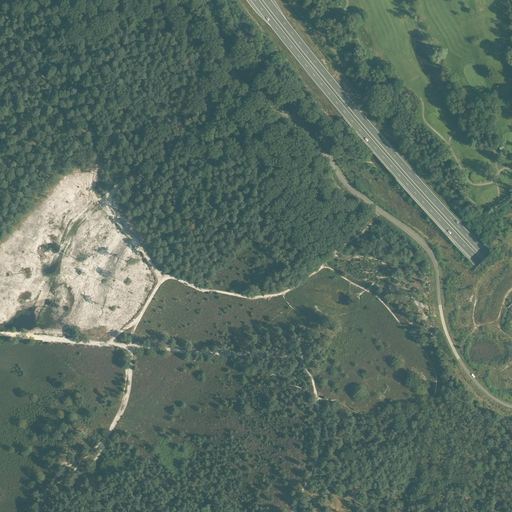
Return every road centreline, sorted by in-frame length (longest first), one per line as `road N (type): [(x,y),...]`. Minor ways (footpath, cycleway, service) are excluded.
road 1 (unclassified): [(511,408),(483,390),(452,348),(426,246),(347,185),(302,124),(240,81),(209,0)]
road 2 (trunk): [(254,0),(382,157),(511,295)]
road 3 (trunk): [(511,282),(389,151),(266,0)]
road 4 (track): [(293,511),(310,476),(319,422),(297,342),(216,354),(130,346)]
road 5 (track): [(99,203),(240,81)]
road 6 (unknown): [(176,137),(248,143),(275,200)]
road 7 (track): [(130,346),(0,334)]
